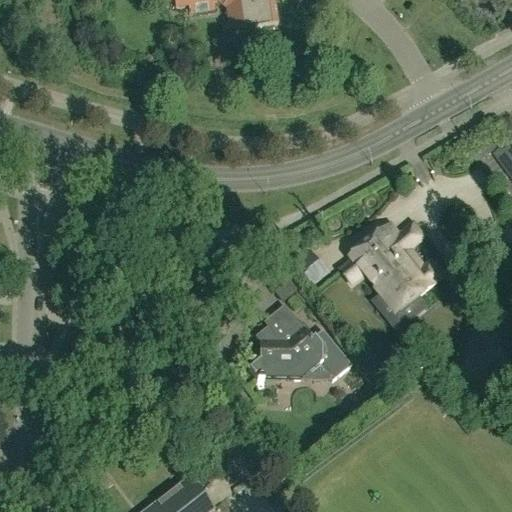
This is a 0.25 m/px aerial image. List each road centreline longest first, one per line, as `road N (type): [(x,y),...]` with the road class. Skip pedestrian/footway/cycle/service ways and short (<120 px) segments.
road 1 (tertiary): [(77,148),(195,178),(269,178),(342,160),(439,110)]
road 2 (residential): [(26,454),(35,271)]
road 3 (residential): [(439,110),(402,47),(350,0)]
road 4 (residential): [(40,137),(28,184),(26,250),(35,271)]
road 5 (residential): [(35,271),(48,253),(77,148)]
